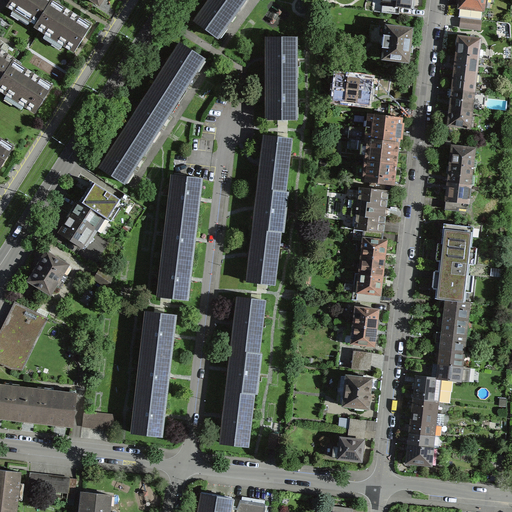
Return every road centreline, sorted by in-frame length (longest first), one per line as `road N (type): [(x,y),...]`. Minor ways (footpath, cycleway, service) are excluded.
road 1 (residential): [(436,0),(380,485)]
road 2 (residential): [(183,465),(224,152),(235,122)]
road 3 (secondary): [(0,268),(169,0)]
road 4 (residential): [(380,485),(183,465)]
road 5 (residential): [(183,465),(0,445)]
road 6 (residential): [(511,498),(380,485)]
